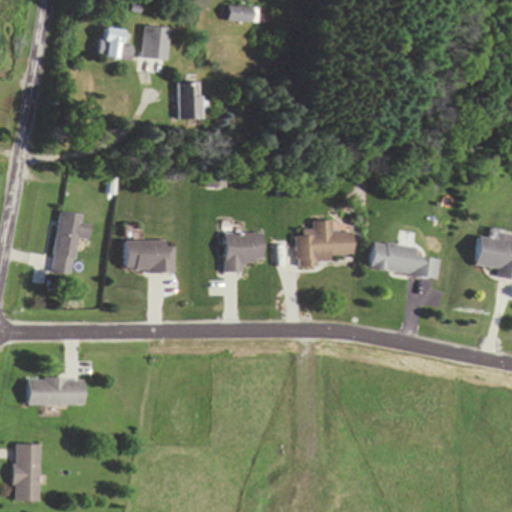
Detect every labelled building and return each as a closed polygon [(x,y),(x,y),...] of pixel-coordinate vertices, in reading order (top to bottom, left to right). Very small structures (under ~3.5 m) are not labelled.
[(225,24),(268,24),(268,9),(225,9),(225,24)] [(165,63),(168,31),(142,28),(138,60),(165,63)] [(119,47),(121,33),(100,29),(96,58),(128,64),(130,49),(119,47)] [(196,84),(174,84),(174,122),(196,122),(196,84)] [(71,277),(77,239),(87,241),(89,226),(80,225),(81,216),(59,213),(50,274),(71,277)] [(331,233),(331,222),(311,222),(311,231),(301,231),(301,237),(294,237),(294,268),(329,267),(328,257),(350,256),(350,233),(331,233)] [(221,273),(240,274),(240,264),(260,264),(260,234),(221,234),(221,273)] [(493,280),(511,282),(511,259),(509,259),(511,243),(474,238),(470,267),(494,271),(493,280)] [(122,274),(172,274),(172,242),(122,242),(122,274)] [(366,271),(435,281),(438,261),(411,257),(412,249),(369,243),(366,271)] [(82,407),(81,380),(25,381),(25,408),(82,407)] [(12,504),(37,504),(37,446),(12,446),(12,504)]
